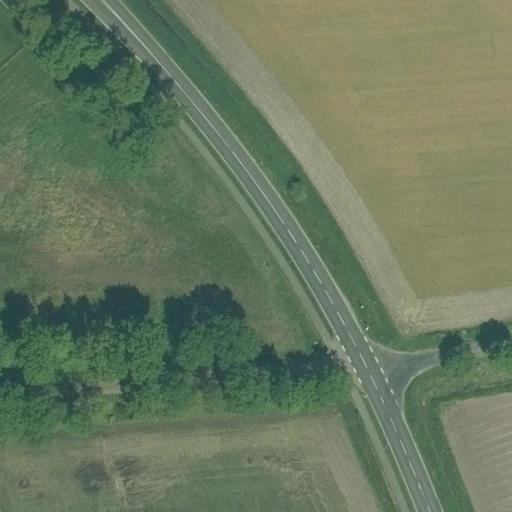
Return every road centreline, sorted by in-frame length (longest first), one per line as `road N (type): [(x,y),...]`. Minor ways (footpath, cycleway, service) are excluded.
road 1 (tertiary): [(369,371),(304,256),(220,143),(92,0)]
road 2 (unclassified): [(0,405),(369,371)]
road 3 (tertiary): [(428,511),(369,371)]
road 4 (unclassified): [(369,371),(511,350)]
